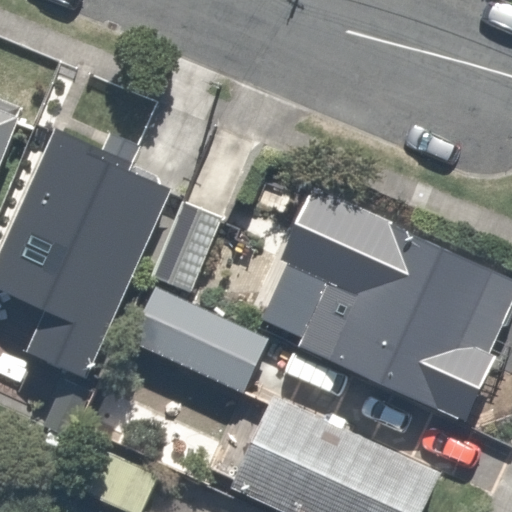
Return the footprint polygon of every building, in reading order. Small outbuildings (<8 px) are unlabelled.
[(0,193),(30,122),(25,120),(29,111),(0,98),(0,193)] [(94,384),(179,193),(137,173),(148,149),(116,135),(109,151),(64,130),(0,269),(0,290),(53,314),(33,357),(94,384)] [(293,266),(286,262),(269,300),(305,316),(292,346),(470,425),(511,331),(511,278),(325,195),(293,266)] [(185,205),(149,274),(184,293),(220,224),(185,205)] [(156,287),(128,346),(241,399),(268,341),(156,287)] [(95,395),(68,382),(47,428),(74,441),(95,395)] [(425,511),(442,475),(274,399),(233,488),(285,511),(425,511)]
